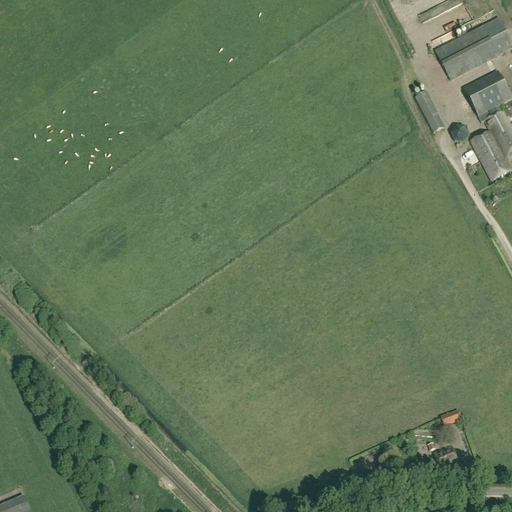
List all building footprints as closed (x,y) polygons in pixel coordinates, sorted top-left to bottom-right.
[(466,7),(451,7),(451,21),(466,21),(466,7)] [(435,53),(450,82),(511,50),(511,45),(499,20),(435,53)] [(481,124),(484,123),(501,115),(498,109),(511,102),(497,73),(464,90),(481,124)] [(433,134),(444,129),(425,94),(415,100),(433,134)] [(511,130),(503,113),(501,115),(484,123),(490,133),(470,143),(490,183),(510,173),(505,161),(511,157),(511,130)] [(456,126),(461,137),(474,132),(470,120),(456,126)] [(441,419),(444,428),(462,422),(458,412),(441,419)] [(434,456),(441,472),(459,465),(452,448),(434,456)] [(0,508),(0,511),(30,511),(24,498),(0,508)]
